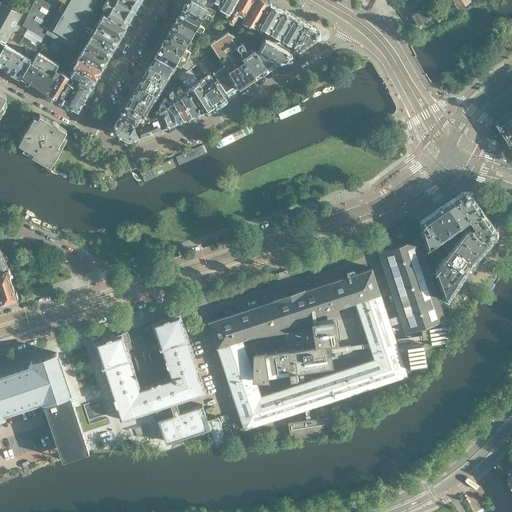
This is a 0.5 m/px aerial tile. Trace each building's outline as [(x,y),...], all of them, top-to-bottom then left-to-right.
[(64,0),(34,0),(33,2),(18,33),(38,45),(46,32),(64,0)] [(100,0),(64,0),(46,32),(73,48),(77,40),(89,19),(100,0)] [(131,15),(105,0),(102,6),(108,9),(106,14),(126,25),(131,15)] [(137,5),(128,0),(105,0),(131,15),(137,5)] [(209,7),(202,2),(197,0),(186,0),(184,5),(183,6),(203,17),(206,12),(211,15),(214,10),(209,7)] [(227,15),(235,0),(220,0),(218,4),(217,6),(225,11),(224,13),(227,15)] [(243,16),(252,0),(235,0),(227,15),(220,28),(224,30),(230,21),(232,22),(237,13),(243,16)] [(258,22),(269,2),(266,0),(252,0),(243,16),(241,19),(247,23),(246,24),(254,29),(258,22)] [(463,12),(473,5),(469,0),(465,0),(458,5),(463,12)] [(269,28),(281,8),(269,2),(258,22),(269,28)] [(0,38),(5,42),(20,16),(0,4),(0,38)] [(199,23),(203,17),(183,6),(176,18),(201,33),(205,26),(199,23)] [(280,35),(292,15),(281,8),(269,28),(267,32),(278,39),(280,35)] [(126,25),(106,14),(102,12),(96,23),(119,36),(125,26),(126,25)] [(292,41),(303,22),(303,21),(292,15),(280,35),(292,41)] [(201,33),(176,18),(169,30),(188,42),(192,36),(197,39),(199,37),(201,33)] [(119,36),(96,23),(89,19),(77,40),(85,44),(107,57),(119,36)] [(315,28),(314,28),(303,22),(292,41),(290,44),(298,48),(299,48),(302,46),(303,46),(303,45),(306,43),(307,43),(306,43),(310,41),(310,40),(314,38),(315,37),(315,36),(316,35),(316,34),(317,34),(317,33),(317,32),(316,31),(316,30),(315,29),(315,28)] [(185,47),(188,42),(169,30),(162,43),(187,57),(188,56),(191,51),(185,47)] [(256,76),(233,42),(238,38),(226,31),(209,42),(216,53),(239,87),(240,86),(244,84),(245,83),(249,80),(249,81),(251,80),(250,80),(254,77),(256,76)] [(208,42),(199,37),(197,39),(196,41),(205,46),(208,42)] [(30,59),(13,49),(4,44),(5,42),(0,38),(0,64),(2,66),(3,66),(3,67),(11,72),(12,71),(20,76),(30,60),(30,59)] [(256,51),(259,49),(254,47),(246,52),(244,49),(246,47),(241,39),(238,38),(233,42),(256,76),(259,74),(267,69),(267,68),(256,51)] [(291,53),(275,44),(265,39),(259,49),(279,61),(280,61),(280,60),(283,58),(284,58),(287,56),(288,56),(287,55),(290,54),(291,53)] [(239,87),(216,53),(205,46),(196,41),(191,51),(188,56),(206,66),(225,96),(228,95),(228,94),(233,91),(234,91),(238,88),(239,87)] [(187,57),(162,43),(155,55),(174,66),(178,60),(183,63),(187,57)] [(107,57),(85,44),(79,54),(101,67),(107,57)] [(279,61),(259,49),(256,51),(267,68),(279,61)] [(47,92),(60,71),(55,68),(58,64),(37,52),(31,61),(30,60),(20,76),(21,77),(30,82),(41,88),(43,89),(42,89),(45,91),(46,91),(47,92)] [(101,67),(79,54),(73,65),(95,78),(101,67)] [(174,66),(155,55),(149,64),(170,76),(175,66),(174,66)] [(225,96),(206,66),(188,56),(187,57),(183,63),(182,66),(189,69),(194,73),(195,72),(198,78),(197,78),(213,104),(217,101),(217,102),(225,97),(225,96)] [(170,76),(149,64),(144,73),(144,74),(164,86),(170,76)] [(95,78),(73,65),(71,67),(73,68),(70,73),(72,74),(79,78),(77,81),(89,88),(95,78)] [(213,104),(197,78),(198,78),(195,72),(194,73),(189,69),(187,72),(192,79),(186,83),(189,88),(201,111),(202,110),(205,109),(206,108),(209,107),(210,106),(213,105),(213,104)] [(56,97),(65,81),(69,75),(60,70),(60,71),(47,92),(56,97)] [(65,102),(77,81),(79,78),(72,74),(70,77),(72,79),(69,84),(65,81),(56,97),(65,102)] [(164,86),(144,74),(138,84),(158,96),(164,86)] [(89,88),(77,81),(65,102),(77,109),(89,88)] [(158,96),(138,84),(132,93),(153,105),(158,96)] [(201,111),(189,88),(184,90),(181,86),(177,88),(180,93),(192,114),(201,111)] [(324,89),(323,90),(322,91),(322,93),(323,94),(325,95),(333,91),(334,89),(334,88),(333,87),(332,86),(330,86),(324,89)] [(192,114),(180,93),(176,95),(173,90),(169,93),(172,97),(184,117),(192,114)] [(153,105),(132,93),(127,102),(127,103),(147,115),(153,105)] [(184,117),(172,97),(168,99),(165,94),(162,100),(166,103),(175,121),(184,117)] [(175,121),(166,103),(162,100),(159,105),(160,107),(156,111),(158,116),(162,126),(162,125),(166,124),(170,122),(170,123),(171,122),(170,122),(174,121),(175,121)] [(276,122),(277,122),(306,109),(306,108),(306,107),(306,106),(306,105),(306,104),(305,104),(305,103),(304,103),(303,102),(274,115),(273,116),(273,117),(273,118),(273,119),(273,120),(274,121),(275,121),(276,122)] [(147,115),(127,103),(120,115),(135,125),(148,120),(148,115),(147,115)] [(511,110),(511,112),(510,111),(510,112),(510,111),(502,116),(502,117),(503,118),(497,121),(494,123),(496,125),(507,143),(509,145),(511,144),(511,143),(511,110)] [(64,133),(66,129),(58,125),(58,124),(57,123),(56,122),(55,122),(54,121),(53,121),(52,121),(51,121),(39,114),(37,117),(34,115),(27,127),(26,128),(25,128),(24,130),(23,131),(23,132),(23,133),(23,134),(18,142),(34,151),(32,154),(47,163),(48,160),(50,160),(49,160),(52,161),(61,146),(57,144),(64,133)] [(139,134),(135,125),(120,115),(113,126),(115,131),(128,138),(139,134)] [(162,126),(158,116),(148,120),(135,125),(139,134),(144,132),(144,133),(156,128),(161,126),(162,126)] [(218,148),(219,148),(251,134),(252,133),(252,132),(253,132),(253,131),(253,130),(253,129),(253,128),(252,127),(251,126),(250,126),(249,126),(248,126),(216,141),(215,142),(214,143),(214,144),(214,145),(215,146),(215,147),(216,147),(216,148),(217,148),(218,148)] [(176,156),(180,165),(208,153),(204,144),(176,156)] [(140,173),(145,184),(177,169),(172,159),(140,173)] [(477,203),(471,195),(471,194),(470,194),(470,193),(469,193),(468,192),(467,191),(466,191),(464,191),(463,192),(462,192),(461,192),(460,193),(461,193),(455,196),(455,197),(465,211),(477,203)] [(465,211),(455,197),(454,197),(449,201),(449,200),(445,203),(460,224),(469,218),(465,211)] [(460,224),(445,203),(435,210),(450,231),(460,224)] [(487,218),(477,203),(465,211),(469,218),(470,219),(467,221),(468,226),(474,224),(475,226),(487,218)] [(450,231),(435,210),(431,212),(431,213),(426,216),(440,238),(450,231)] [(440,238),(426,216),(425,217),(426,217),(420,220),(419,221),(424,227),(420,230),(426,247),(440,238)] [(494,229),(494,228),(493,227),(487,218),(475,226),(469,229),(489,243),(489,242),(493,237),(493,238),(494,237),(494,236),(495,235),(495,234),(495,233),(495,232),(495,231),(495,230),(495,229),(494,229)] [(489,243),(469,229),(466,230),(460,237),(480,252),(488,243),(489,243)] [(480,252),(460,237),(453,247),(473,261),(475,257),(480,252)] [(406,375),(406,373),(398,349),(406,348),(409,367),(427,364),(423,341),(405,344),(405,345),(397,346),(396,342),(423,338),(429,337),(430,345),(450,342),(447,323),(431,326),(431,323),(442,320),(444,319),(444,317),(443,317),(418,241),(419,241),(418,239),(418,240),(418,239),(416,240),(381,252),(381,251),(379,252),(379,254),(399,315),(388,319),(372,269),(371,268),(370,268),(370,269),(304,290),(304,289),(303,289),(303,290),(277,298),(275,298),(276,299),(210,321),(209,321),(209,323),(243,426),(243,427),(244,428),(245,428),(245,427),(304,408),(306,420),(288,423),(289,424),(288,424),(290,434),(290,435),(318,431),(318,430),(317,419),(316,418),(309,419),(307,407),(405,375),(406,375)] [(473,261),(453,247),(445,257),(465,271),(473,261)] [(465,271),(445,257),(438,266),(458,281),(462,275),(463,275),(465,271)] [(447,298),(458,282),(458,281),(438,266),(434,271),(444,300),(446,298),(447,299),(448,298),(447,298)] [(16,296),(7,268),(0,269),(0,293),(2,301),(16,296)] [(121,420),(154,408),(156,415),(157,414),(159,419),(157,420),(164,440),(165,439),(166,442),(169,440),(170,442),(204,431),(203,429),(209,427),(216,446),(227,446),(218,416),(207,420),(202,404),(179,412),(175,401),(178,400),(205,391),(200,377),(201,377),(200,376),(198,371),(199,371),(198,370),(187,338),(188,338),(179,312),(170,315),(161,318),(152,321),(152,322),(147,324),(150,334),(155,332),(160,347),(170,377),(159,380),(158,380),(158,381),(152,383),(152,382),(150,383),(139,387),(130,357),(125,342),(130,340),(127,330),(122,332),(121,331),(112,334),(103,337),(94,340),(103,366),(113,398),(114,399),(115,404),(115,405),(116,405),(121,420)] [(3,412),(42,399),(62,459),(89,450),(57,355),(56,352),(54,353),(32,361),(29,361),(30,364),(31,364),(0,374),(0,416),(2,416),(4,415),(3,413),(3,412)] [(149,432),(147,424),(134,429),(136,437),(149,432)] [(0,475),(47,460),(46,456),(50,455),(44,436),(39,437),(38,432),(0,444),(0,475)]
